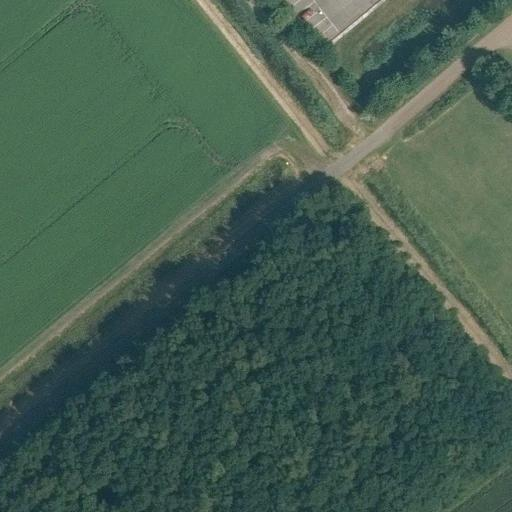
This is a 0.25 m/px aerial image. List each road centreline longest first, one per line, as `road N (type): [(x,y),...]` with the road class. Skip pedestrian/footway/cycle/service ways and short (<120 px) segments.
road 1 (unclassified): [(0,448),(371,143)]
road 2 (track): [(371,143),(511,25)]
